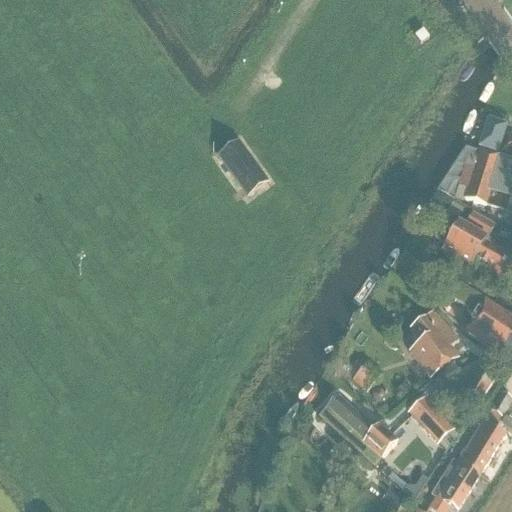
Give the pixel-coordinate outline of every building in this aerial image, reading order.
[(511,139),(505,137),(505,138),(503,137),(506,128),(487,121),(478,149),(498,156),(511,160),(511,139)] [(267,184),(238,144),(217,159),(245,199),(267,184)] [(464,202),(511,217),(511,212),(511,163),(509,162),(480,153),(474,171),(465,168),(458,189),(467,192),(464,202)] [(436,193),(428,207),(444,217),(453,201),(437,192),(436,193)] [(469,271),(473,264),(506,283),(511,272),(511,260),(484,245),(494,228),(472,216),(464,230),(458,226),(441,255),(469,271)] [(464,334),(509,363),(511,357),(511,320),(459,287),(450,301),(468,312),(466,315),(473,320),(464,334)] [(409,332),(433,362),(458,344),(432,315),(425,320),(409,332)] [(363,369),(351,383),(366,395),(377,382),(363,369)] [(466,394),(480,403),(496,379),(481,370),(481,371),(479,370),(472,373),(463,387),(468,391),(466,394)] [(404,385),(396,392),(402,400),(410,393),(404,385)] [(376,393),(372,396),(372,401),(375,404),(381,404),(384,400),(384,396),(380,392),(376,393)] [(490,414),(502,421),(511,403),(511,402),(500,395),(490,414)] [(318,419),(374,471),(397,445),(378,428),(374,432),(337,398),(318,419)] [(453,434),(424,402),(408,416),(437,448),(453,434)] [(505,437),(483,424),(468,449),(489,462),(505,437)] [(457,466),(452,463),(478,480),(489,462),(468,449),(457,466)] [(478,480),(452,463),(441,481),(467,497),(478,480)] [(446,511),(448,510),(451,511),(458,511),(467,497),(441,481),(431,498),(435,501),(429,511),(446,511)]
